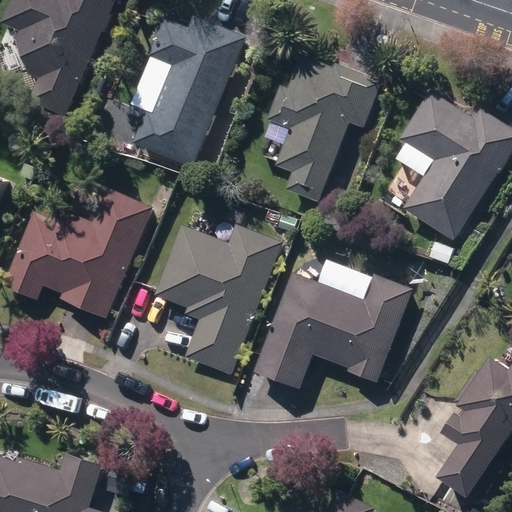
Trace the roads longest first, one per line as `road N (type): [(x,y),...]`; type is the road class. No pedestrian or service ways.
road 1 (residential): [(0,363),(104,392),(202,443)]
road 2 (residential): [(202,443),(332,433)]
